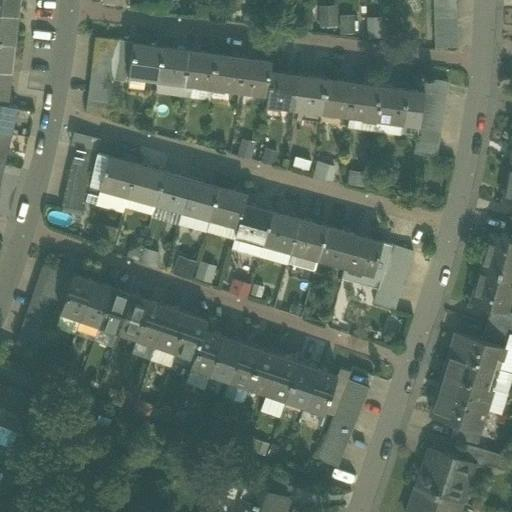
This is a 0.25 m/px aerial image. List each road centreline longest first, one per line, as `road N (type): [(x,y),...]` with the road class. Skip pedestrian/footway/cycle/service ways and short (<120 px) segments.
road 1 (residential): [(59,3),(490,65)]
road 2 (residential): [(47,112),(455,226)]
road 3 (residential): [(414,365),(18,230)]
road 4 (residential): [(490,65),(455,226)]
road 5 (residential): [(414,365),(362,511)]
road 6 (residential): [(455,226),(414,365)]
road 7 (residential): [(18,230),(47,112)]
